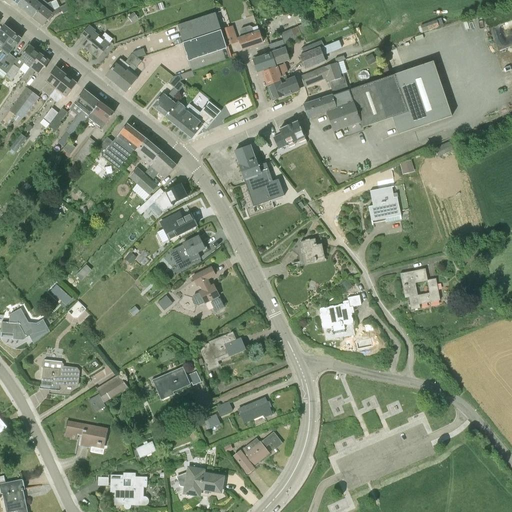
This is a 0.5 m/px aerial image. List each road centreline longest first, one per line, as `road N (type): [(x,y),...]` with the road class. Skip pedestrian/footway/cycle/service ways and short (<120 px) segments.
road 1 (residential): [(511,462),(442,392),(331,363),(300,369)]
road 2 (tertiary): [(300,369),(183,155)]
road 3 (tertiary): [(183,155),(0,5)]
road 4 (residential): [(76,511),(0,370)]
road 5 (tertiary): [(262,511),(305,444),(309,397),(300,369)]
road 6 (residential): [(183,155),(306,100)]
